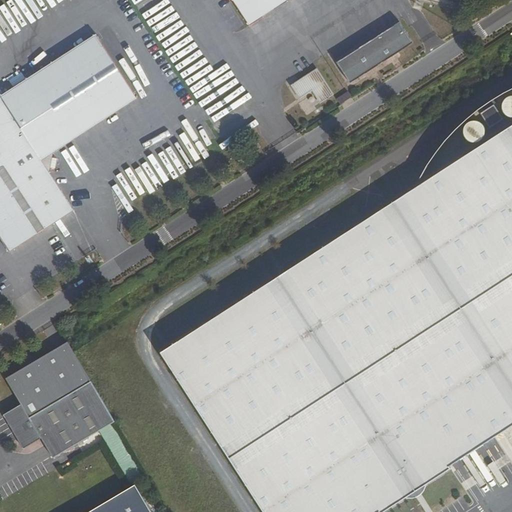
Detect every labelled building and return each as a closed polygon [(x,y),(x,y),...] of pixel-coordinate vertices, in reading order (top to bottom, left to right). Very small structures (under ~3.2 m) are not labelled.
[(233,0),(250,25),(288,0),(233,0)] [(393,11),(330,52),(343,73),(407,32),(393,11)] [(94,34),(0,95),(0,241),(8,254),(72,212),(47,172),(51,154),(136,99),(94,34)] [(294,82),(293,89),(295,94),(304,95),(312,90),(317,98),(324,99),(329,96),(330,89),(316,67),(294,82)] [(347,91),(337,97),(340,104),(351,96),(347,91)] [(510,122),(511,119),(511,98),(508,95),(495,111),(510,122)] [(459,133),(471,146),(485,133),(473,120),(459,133)] [(511,121),(158,352),(262,511),(376,511),(378,511),(381,511),(450,468),(448,465),(511,423),(511,121)] [(5,378),(22,406),(29,418),(89,383),(65,343),(5,378)] [(89,383),(29,418),(22,406),(3,417),(22,449),(101,403),(89,383)] [(41,441),(53,460),(113,423),(101,403),(22,449),(24,451),(41,441)] [(148,511),(133,486),(88,511),(148,511)]
